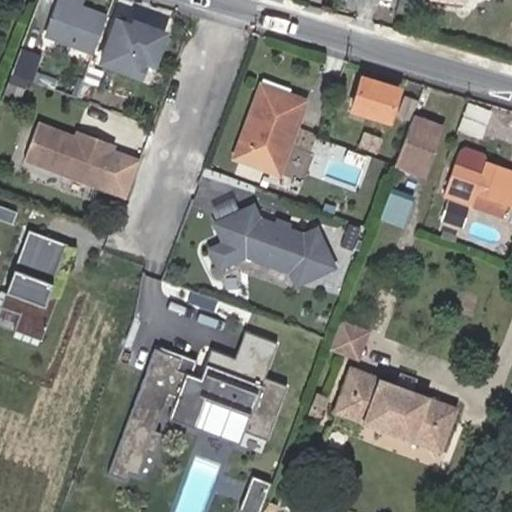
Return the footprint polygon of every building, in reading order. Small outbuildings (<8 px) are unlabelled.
[(89,52),(102,15),(59,0),(55,0),(43,35),(89,52)] [(142,60),(150,63),(161,31),(136,22),(134,27),(112,19),(97,61),(137,75),(142,60)] [(22,48),(13,72),(28,78),(31,79),(40,55),(22,48)] [(22,94),(28,78),(13,72),(7,89),(22,94)] [(391,123),(401,90),(363,78),(353,110),(391,123)] [(263,85),(260,91),(285,101),(287,94),(263,85)] [(285,101),(260,91),(236,159),(280,174),(306,101),(287,94),(285,101)] [(87,180),(103,138),(69,125),(65,135),(60,133),(62,129),(29,117),(15,154),(87,180)] [(443,128),(416,118),(398,165),(425,175),(443,128)] [(389,158),(394,143),(366,133),(361,147),(389,158)] [(511,206),(511,170),(488,163),(485,174),(457,164),(446,196),(474,206),(477,195),(511,206)] [(381,215),(403,222),(411,193),(389,187),(381,215)] [(335,269),(318,222),(292,231),(285,212),(261,221),(253,201),(208,217),(217,242),(205,247),(216,276),(281,252),(293,285),(335,269)] [(470,210),(450,203),(448,210),(467,217),(470,210)] [(57,238),(16,223),(0,268),(0,303),(12,308),(5,326),(31,335),(47,291),(39,288),(57,238)] [(0,323),(5,326),(12,308),(0,303),(0,323)] [(366,332),(341,323),(332,349),(357,358),(366,332)] [(145,352),(99,469),(116,476),(119,469),(128,472),(137,448),(144,451),(151,431),(145,428),(155,402),(164,405),(159,417),(185,427),(196,399),(239,416),(234,430),(256,439),(277,386),(254,377),(265,349),(233,336),(223,362),(199,353),(188,382),(165,373),(169,362),(145,352)] [(336,411),(437,450),(444,452),(460,408),(351,369),(336,411)] [(329,396),(319,392),(315,403),(324,407),(329,396)] [(324,407),(315,403),(312,411),(321,415),(324,407)] [(237,508),(249,511),(257,511),(269,481),(250,474),(237,508)] [(277,511),(279,507),(268,502),(264,511),(277,511)]
